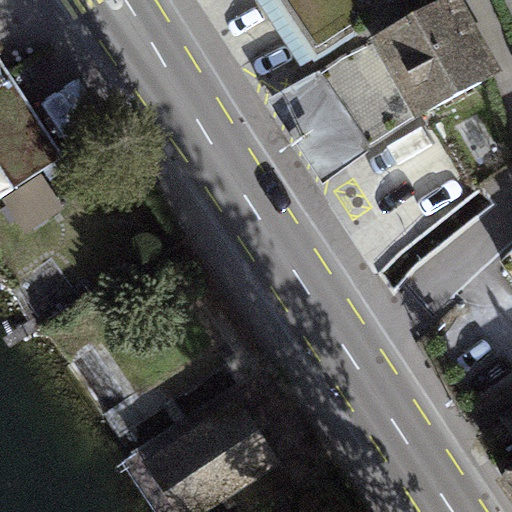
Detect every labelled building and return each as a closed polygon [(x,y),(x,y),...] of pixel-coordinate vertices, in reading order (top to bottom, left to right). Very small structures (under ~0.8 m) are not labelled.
[(273,0),(315,63),(377,23),(362,0),(273,0)] [(451,0),(384,37),(427,114),(494,77),(451,0)] [(427,114),(384,37),(319,75),(369,154),(427,114)] [(0,66),(0,144),(21,178),(54,156),(0,66)] [(60,137),(94,132),(89,95),(55,100),(60,137)] [(22,234),(68,218),(56,184),(10,199),(22,234)] [(122,431),(195,383),(171,347),(126,376),(92,324),(63,343),(122,431)] [(242,407),(148,466),(177,511),(232,511),(287,477),(242,407)]
